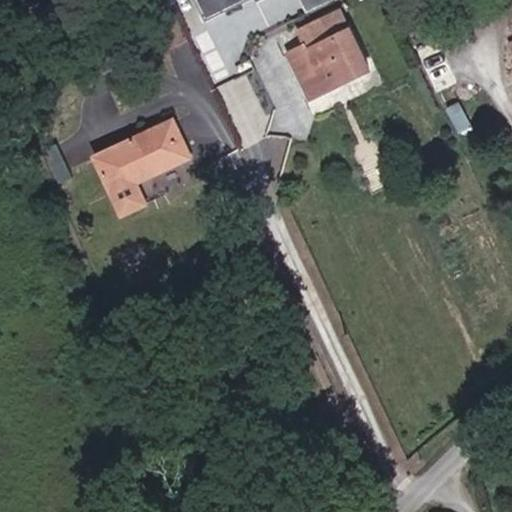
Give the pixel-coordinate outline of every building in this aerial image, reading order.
[(199,0),(211,23),(256,0),(199,0)] [(347,33),(339,17),(330,0),(296,0),(312,30),(298,37),(302,45),(306,53),(347,33)] [(302,45),(283,54),(307,101),(366,71),(347,33),(306,53),(302,45)] [(175,123),(99,161),(117,197),(140,186),(193,159),(175,123)] [(140,186),(117,197),(128,217),(150,206),(140,186)]
